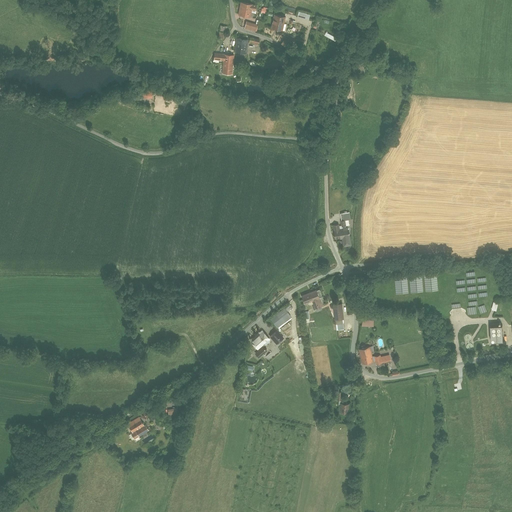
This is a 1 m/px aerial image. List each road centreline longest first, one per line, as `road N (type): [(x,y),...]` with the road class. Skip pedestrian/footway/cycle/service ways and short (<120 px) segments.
road 1 (residential): [(328,156),(297,139),(230,133),(144,154),(0,93)]
road 2 (residential): [(511,354),(388,378),(368,374),(353,360),(356,304),(342,268)]
road 3 (residential): [(342,268),(292,291),(159,395)]
road 4 (residential): [(231,0),(238,23),(324,78),(338,114),(328,156)]
